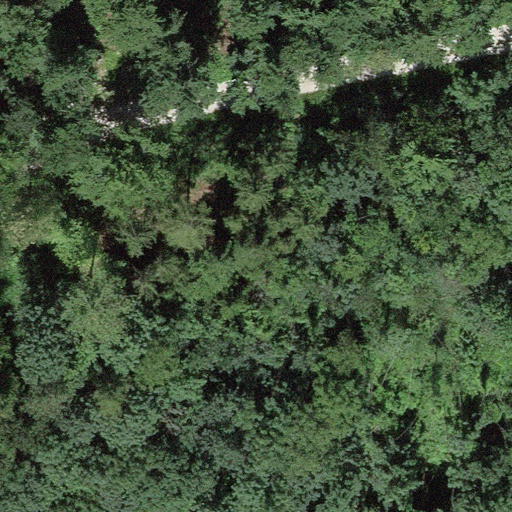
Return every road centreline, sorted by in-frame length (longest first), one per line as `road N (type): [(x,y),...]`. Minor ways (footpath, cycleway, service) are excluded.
road 1 (track): [(0,182),(76,135),(183,104),(511,41)]
road 2 (track): [(76,135),(73,96),(27,15)]
